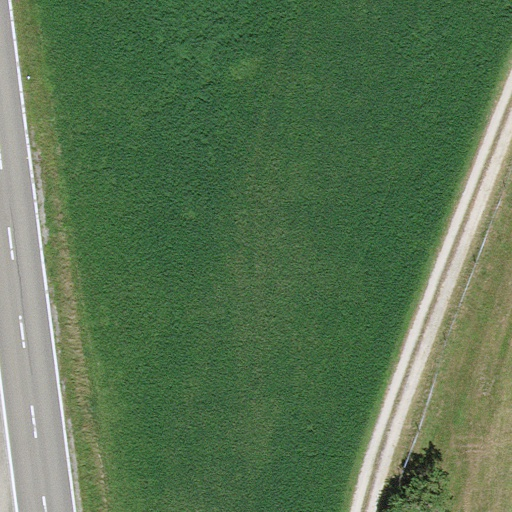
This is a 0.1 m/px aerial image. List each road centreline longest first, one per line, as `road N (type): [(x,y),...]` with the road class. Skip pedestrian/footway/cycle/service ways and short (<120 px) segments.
road 1 (track): [(511,81),(367,461),(358,511)]
road 2 (secondary): [(0,151),(47,511)]
